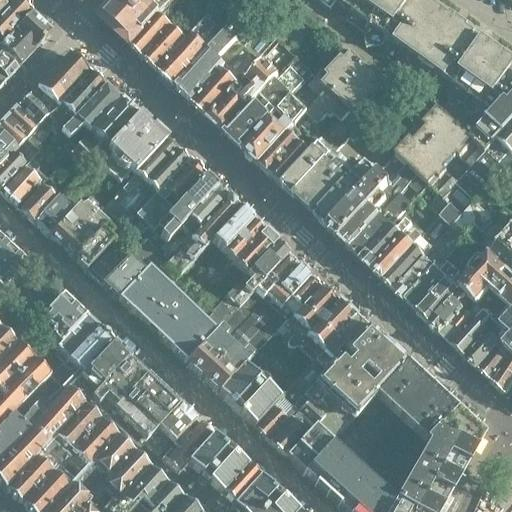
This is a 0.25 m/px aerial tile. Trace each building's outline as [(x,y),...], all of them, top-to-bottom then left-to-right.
[(0,0),(0,17),(13,3),(9,0),(0,0)] [(159,19),(177,0),(119,0),(100,21),(130,50),(158,18),(159,19)] [(325,23),(302,7),(294,0),(276,0),(294,16),(318,33),(326,32),(325,23)] [(364,34),(388,0),(315,0),(330,10),(337,0),(340,0),(354,10),(346,22),(364,34)] [(413,71),(446,24),(449,19),(422,0),(388,0),(364,34),(366,49),(381,47),(389,35),(405,46),(397,58),(399,73),(413,71)] [(48,38),(44,34),(13,3),(0,17),(0,53),(18,71),(48,38)] [(450,123),(497,53),(483,43),(484,41),(480,38),(477,36),(475,38),(467,32),(468,30),(451,17),(449,19),(446,24),(413,71),(414,70),(431,82),(436,75),(445,81),(448,77),(451,79),(455,82),(446,94),(447,94),(449,106),(442,115),(450,123)] [(158,76),(187,44),(159,19),(158,18),(130,50),(144,62),(158,76)] [(175,91),(212,51),(204,43),(215,32),(206,23),(190,39),(191,40),(187,44),(158,76),(174,91),(175,91)] [(208,122),(237,91),(245,82),(262,64),(279,46),(262,31),(229,67),(192,107),(191,107),(208,122)] [(192,107),(229,67),(219,57),(223,53),(225,55),(236,43),(227,35),(212,51),(175,91),(192,107)] [(486,155),(511,128),(511,64),(497,53),(450,123),(486,155)] [(373,98),(384,86),(351,55),(344,62),(341,59),(325,77),(328,80),(322,86),(328,92),(307,115),(317,124),(327,113),(340,125),(351,114),(354,117),(365,106),(368,109),(376,101),(373,98)] [(48,118),(88,76),(68,56),(28,98),(48,118)] [(15,73),(0,59),(0,79),(5,85),(15,73)] [(242,152),(291,99),(299,90),(313,76),(296,59),(282,73),(283,74),(278,80),(225,137),(225,138),(227,138),(235,147),(242,152)] [(225,137),(278,80),(262,64),(245,82),(254,90),(245,99),(237,91),(208,122),(225,137)] [(76,119),(103,90),(88,76),(48,118),(36,130),(26,141),(34,149),(69,113),(76,119)] [(74,151),(81,143),(90,134),(118,104),(103,90),(76,119),(61,134),(67,140),(65,142),(74,151)] [(48,118),(28,98),(16,111),(36,130),(48,118)] [(257,168),(258,169),(307,115),(306,115),(291,99),(242,152),(244,154),(257,168)] [(81,175),(105,151),(135,119),(118,104),(90,134),(100,144),(92,152),(81,143),(74,151),(65,160),(81,175)] [(450,123),(442,115),(437,110),(425,123),(430,127),(413,145),(409,141),(395,156),(407,167),(418,177),(429,188),(440,198),(444,201),(486,155),(450,123)] [(36,130),(16,111),(15,112),(5,123),(25,142),(26,141),(36,130)] [(281,190),(330,136),(317,124),(307,115),(258,169),(259,169),(259,170),(281,190)] [(137,194),(175,155),(164,145),(163,145),(163,144),(160,148),(157,145),(160,141),(136,120),(135,119),(105,151),(109,155),(98,166),(118,185),(129,173),(132,176),(125,183),(137,194)] [(25,142),(5,123),(0,128),(0,139),(14,153),(25,142)] [(326,231),(377,176),(365,165),(355,176),(345,166),(336,175),(331,170),(326,166),(352,136),(340,125),(330,136),(281,190),(297,205),(314,221),(326,231)] [(483,195),(488,189),(488,190),(511,164),(511,128),(486,155),(444,201),(444,202),(451,209),(462,219),(483,196),(483,195)] [(14,153),(0,139),(0,162),(3,165),(9,159),(14,153)] [(134,221),(186,166),(175,155),(137,194),(125,183),(100,209),(60,252),(73,264),(104,231),(97,224),(100,221),(101,222),(107,216),(124,232),(134,221)] [(0,191),(21,170),(9,159),(3,165),(0,167),(0,191)] [(16,212),(38,188),(30,180),(37,173),(30,166),(0,197),(16,212)] [(151,237),(170,216),(161,208),(168,199),(177,208),(203,181),(186,166),(134,221),(151,237)] [(400,197),(409,187),(418,177),(407,167),(389,186),(377,176),(326,231),(348,252),(400,197)] [(429,188),(418,177),(409,187),(420,197),(429,188)] [(186,222),(215,192),(203,181),(177,208),(170,216),(151,237),(163,248),(175,235),(186,223),(186,222)] [(32,226),(53,204),(40,192),(19,215),(32,226)] [(198,233),(226,203),(215,192),(186,222),(186,223),(175,235),(181,241),(184,238),(189,242),(197,233),(198,233)] [(47,240),(70,217),(62,209),(69,202),(62,195),(53,204),(32,226),(47,240)] [(511,222),(483,196),(462,219),(451,231),(463,242),(474,230),(497,252),(491,258),(511,278),(511,222)] [(359,263),(390,229),(398,221),(393,216),(406,202),(400,197),(348,252),(359,263)] [(382,284),(412,251),(422,240),(451,209),(444,202),(444,201),(440,198),(426,213),(433,220),(419,234),(412,238),(406,245),(401,240),(412,229),(407,224),(397,235),(390,229),(359,263),(371,273),(382,284)] [(60,252),(100,209),(94,203),(88,210),(89,211),(86,213),(81,209),(79,212),(77,209),(70,217),(47,240),(60,252)] [(209,245),(239,213),(226,203),(198,233),(197,233),(189,242),(163,269),(176,281),(209,245)] [(393,294),(434,250),(451,231),(462,219),(451,209),(422,240),(427,244),(417,255),(412,251),(382,284),(393,294)] [(275,247),(263,235),(262,236),(251,225),(250,225),(239,213),(209,245),(245,279),(275,247)] [(84,274),(109,248),(115,241),(104,231),(73,264),(84,274)] [(27,266),(0,241),(0,292),(1,293),(27,266)] [(254,293),(287,258),(275,247),(245,279),(211,314),(224,325),(254,293)] [(139,278),(125,264),(109,248),(84,274),(100,289),(115,304),(139,278)] [(404,305),(443,263),(434,255),(437,252),(434,250),(393,294),(404,305)] [(278,289),(297,269),(287,258),(254,293),(276,314),(290,300),(278,289)] [(511,278),(491,258),(458,294),(470,306),(476,311),(491,294),(511,313),(511,278)] [(415,316),(454,274),(443,263),(404,305),(415,316)] [(290,300),(308,280),(297,269),(278,289),(290,300)] [(202,324),(145,272),(139,278),(115,304),(184,368),(224,325),(211,314),(202,324)] [(427,327),(457,295),(451,289),(460,280),(454,274),(415,316),(427,327)] [(301,310),(320,290),(308,280),(290,300),(301,310)] [(307,336),(336,305),(320,290),(301,310),(291,321),(307,336)] [(250,361),(279,330),(282,319),(276,314),(254,293),(224,325),(184,368),(216,397),(250,361)] [(440,338),(462,314),(470,306),(458,294),(457,295),(427,327),(440,338)] [(511,313),(491,294),(476,311),(482,317),(489,323),(501,335),(507,341),(499,349),(511,361),(511,313)] [(59,348),(85,320),(61,298),(40,320),(36,325),(51,340),(58,347),(59,348)] [(319,358),(353,321),(336,305),(307,336),(302,342),(319,358)] [(452,349),(482,317),(476,311),(468,320),(462,314),(440,338),(452,349)] [(465,361),(487,338),(480,332),(489,323),(482,317),(452,349),(465,361)] [(0,465),(55,405),(54,405),(64,394),(67,391),(80,377),(81,378),(111,345),(85,320),(59,348),(58,347),(45,362),(55,371),(47,380),(38,390),(50,400),(42,409),(37,407),(18,427),(10,420),(0,430),(0,465)] [(330,446),(404,367),(353,321),(319,358),(292,387),(308,403),(307,404),(323,419),(313,431),(323,440),(330,446)] [(477,373),(499,349),(507,341),(501,335),(493,344),(487,338),(465,361),(477,373)] [(0,364),(14,349),(0,336),(0,364)] [(90,403),(129,361),(111,345),(81,378),(80,377),(67,391),(85,407),(89,403),(90,403)] [(0,430),(10,420),(38,390),(47,380),(14,349),(0,364),(0,430)] [(490,385),(511,361),(499,349),(477,373),(489,383),(489,384),(490,385)] [(108,420),(147,378),(129,361),(90,403),(108,420)] [(252,431),(272,409),(285,394),(250,361),(216,397),(252,431)] [(505,399),(511,385),(511,361),(490,385),(501,396),(505,399)] [(339,511),(439,511),(469,459),(470,460),(481,439),(405,369),(404,367),(330,446),(321,456),(301,477),(339,511)] [(140,449),(179,407),(147,378),(108,420),(140,449)] [(0,490),(4,494),(81,411),(82,410),(64,394),(54,405),(55,405),(0,465),(0,490)] [(306,437),(296,428),(303,421),(313,431),(323,419),(307,404),(296,416),(268,446),(284,461),(306,437)] [(170,449),(195,422),(179,407),(140,449),(153,461),(168,446),(170,449)] [(268,446),(296,416),(288,409),(285,412),(287,413),(282,418),(272,409),(252,431),(268,446)] [(22,511),(49,511),(115,442),(81,411),(4,494),(22,511)] [(183,469),(211,438),(199,426),(170,456),(168,454),(161,462),(177,476),(183,469)] [(321,456),(314,449),(323,440),(313,431),(306,437),(284,461),(301,477),(321,456)] [(246,470),(211,438),(183,469),(217,501),(246,470)] [(112,511),(148,473),(115,442),(49,511),(112,511)] [(228,511),(229,511),(257,481),(246,470),(217,501),(207,511),(228,511)] [(174,511),(182,504),(148,473),(112,511),(174,511)] [(291,511),(258,481),(257,481),(229,511),(291,511)] [(205,511),(189,496),(182,504),(174,511),(205,511)]
